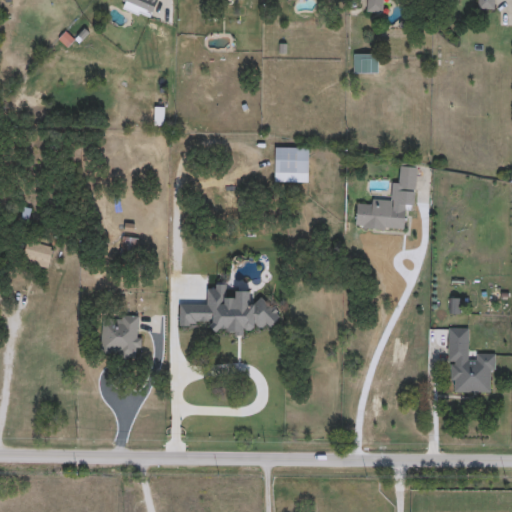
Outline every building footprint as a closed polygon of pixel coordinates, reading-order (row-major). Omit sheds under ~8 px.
[(118,5),(120,0),(157,0),(149,18),(118,5)] [(365,10),(365,0),(383,0),(383,10),(365,10)] [(475,0),(494,0),(495,8),(475,8),(475,0)] [(309,147),(308,182),(274,181),(276,145),(309,147)] [(90,161),(80,161),(80,147),(90,147),(90,161)] [(398,187),(401,165),(417,167),(415,189),(398,187)] [(237,187),(241,208),(208,215),(200,174),(220,170),(224,189),(237,187)] [(354,226),(356,204),(367,205),(368,198),(407,201),(404,231),(354,226)] [(135,261),(118,258),(123,234),(140,238),(135,261)] [(47,268),(21,259),(28,238),(54,247),(47,268)] [(100,356),(101,322),(118,323),(119,314),(141,314),(140,357),(100,356)] [(469,326),(469,352),(495,352),(495,392),(455,392),(455,382),(448,382),(448,326),(469,326)]
